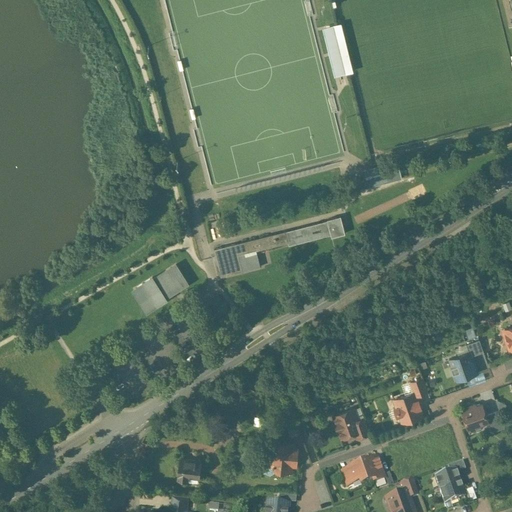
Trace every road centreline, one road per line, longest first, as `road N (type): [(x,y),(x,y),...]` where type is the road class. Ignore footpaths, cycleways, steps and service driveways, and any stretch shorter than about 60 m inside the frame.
road 1 (secondary): [(511,182),(118,432)]
road 2 (residential): [(450,418),(316,467),(303,511)]
road 3 (secondary): [(118,432),(0,507)]
